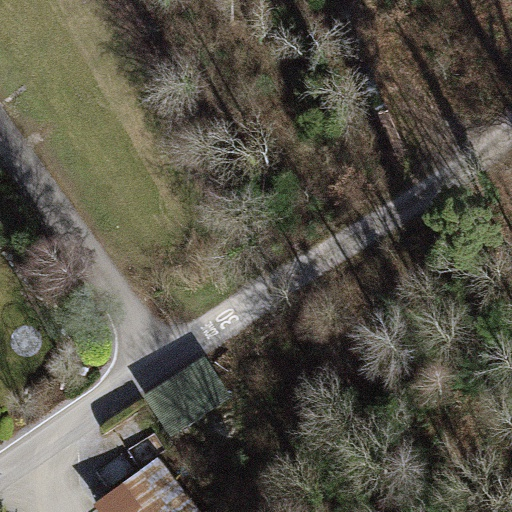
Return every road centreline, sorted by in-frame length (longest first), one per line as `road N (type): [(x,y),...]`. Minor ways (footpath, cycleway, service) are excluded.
road 1 (track): [(284,286),(511,90)]
road 2 (residential): [(149,360),(62,200),(0,123)]
road 3 (residential): [(0,471),(149,360)]
road 4 (residential): [(149,360),(284,286)]
